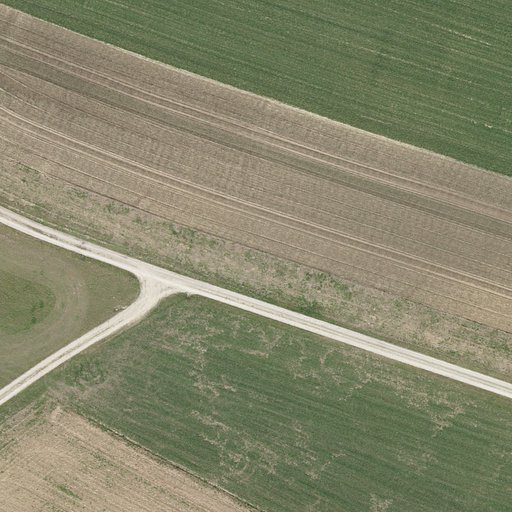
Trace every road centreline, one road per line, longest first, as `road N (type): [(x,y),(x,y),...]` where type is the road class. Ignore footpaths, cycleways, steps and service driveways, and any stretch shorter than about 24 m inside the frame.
road 1 (track): [(511,390),(0,222)]
road 2 (track): [(0,394),(176,279)]
